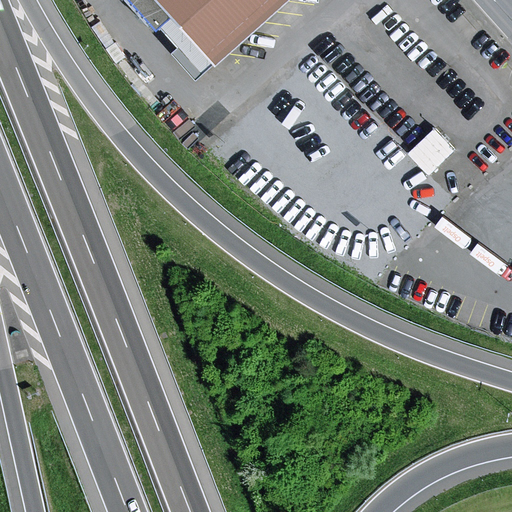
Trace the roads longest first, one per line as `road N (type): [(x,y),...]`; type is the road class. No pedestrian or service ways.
road 1 (motorway): [(511,383),(433,356),(269,272),(134,149),(29,0)]
road 2 (motorway): [(191,511),(0,28)]
road 3 (motorway): [(0,187),(130,511)]
road 4 (motorway): [(0,344),(37,511)]
road 5 (motorway): [(378,511),(437,465),(511,444)]
